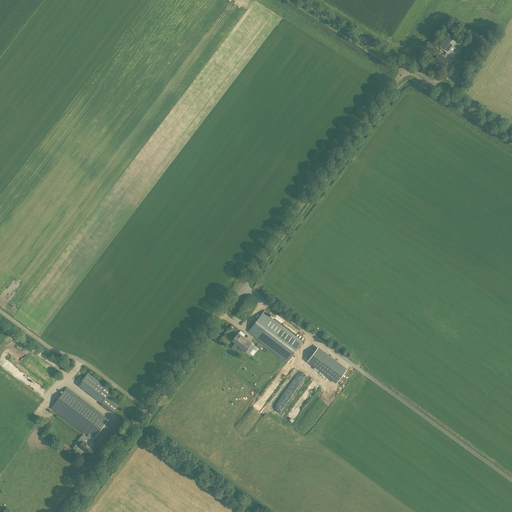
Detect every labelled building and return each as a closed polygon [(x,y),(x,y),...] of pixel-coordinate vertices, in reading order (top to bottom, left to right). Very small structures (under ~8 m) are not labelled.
[(456,39),(448,34),(439,47),(447,52),(448,53),(457,40),(456,39)] [(444,67),(448,60),(438,53),(434,60),(444,67)] [(287,362),(303,341),(263,311),(248,332),(287,362)] [(244,352),(251,343),(238,333),(232,340),(242,348),(240,349),(244,352)] [(347,369),(318,347),(307,361),(336,383),(347,369)] [(106,396),(111,390),(88,373),(79,385),(102,403),(106,396)] [(93,440),(108,419),(66,387),(51,408),(88,436),(92,440),(93,440)] [(101,404),(113,413),(119,405),(106,396),(102,403),(101,404)] [(92,440),(88,436),(87,437),(83,434),(78,440),(82,443),(78,446),(89,455),(94,449),(91,447),(92,445),(89,443),(92,440)] [(66,451),(69,447),(63,442),(60,446),(66,451)]
